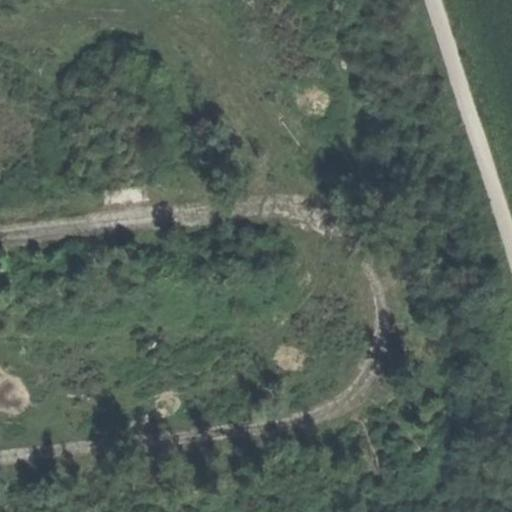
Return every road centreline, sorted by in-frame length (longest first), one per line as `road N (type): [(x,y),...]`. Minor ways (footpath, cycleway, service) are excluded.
road 1 (track): [(0,457),(252,430),(316,415),(362,387),(382,342),(374,265),(334,223),(275,206),(0,238)]
road 2 (track): [(429,0),(511,256)]
